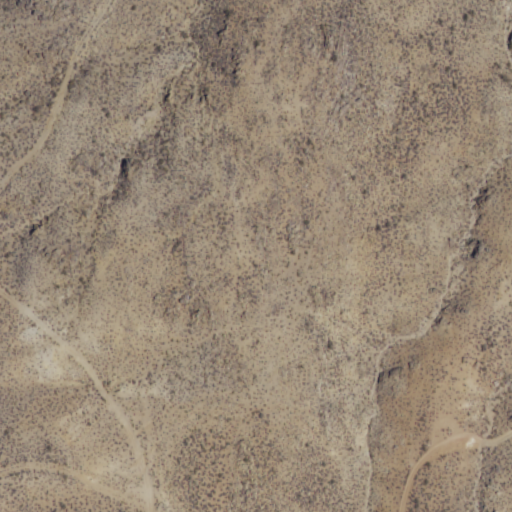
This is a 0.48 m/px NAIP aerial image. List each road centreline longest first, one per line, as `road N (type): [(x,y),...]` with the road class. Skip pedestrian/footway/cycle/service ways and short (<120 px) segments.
road 1 (track): [(151,511),(123,417),(82,363),(0,291)]
road 2 (track): [(0,189),(46,138),(79,51),(110,0)]
road 3 (track): [(400,511),(424,456),(511,439)]
